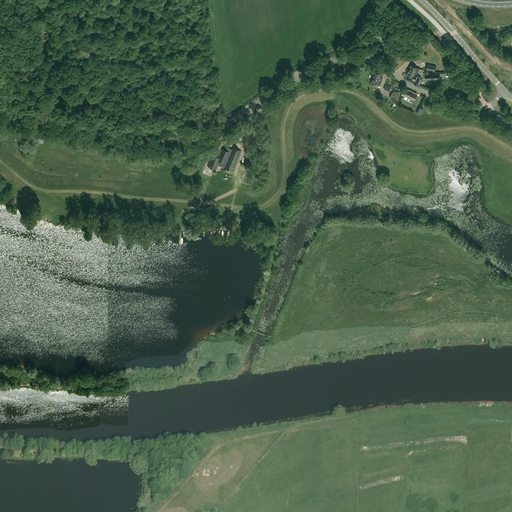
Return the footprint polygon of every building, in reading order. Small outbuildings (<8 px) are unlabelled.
[(363,39),(372,42),(374,37),(365,34),(363,39)] [(413,82),(418,70),(416,69),(417,67),(411,65),(407,75),(409,76),(409,77),(408,77),(408,78),(408,79),(408,80),(413,82)] [(434,78),(434,74),(425,74),(417,74),(418,71),(418,70),(413,82),(419,85),(422,78),(425,79),(434,78)] [(379,77),(380,74),(375,72),(371,82),(371,83),(371,84),(371,85),(372,85),(373,86),(374,86),(375,86),(376,85),(376,84),(379,85),(378,86),(379,87),(383,78),(379,77)] [(415,97),(416,93),(406,89),(404,95),(413,99),(411,102),(416,104),(418,98),(415,97)] [(392,92),(392,93),(390,98),(397,101),(400,95),(398,94),(398,93),(393,91),(393,92),(392,92)] [(233,170),(241,151),(232,147),(231,149),(226,147),(225,150),(221,148),(218,157),(216,156),(217,155),(215,154),(214,155),(212,154),(208,166),(216,169),(218,164),(233,170)]
